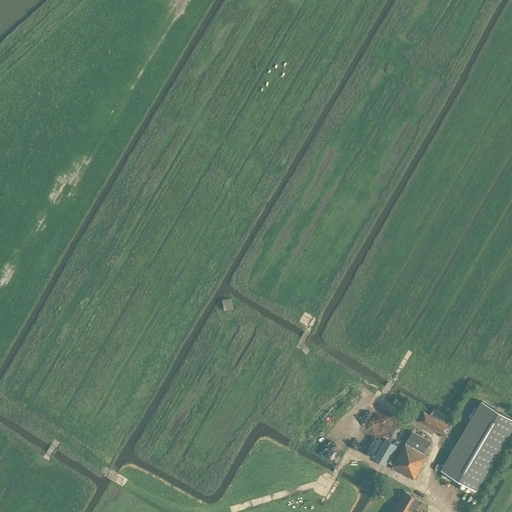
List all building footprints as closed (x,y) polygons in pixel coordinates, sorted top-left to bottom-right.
[(511,418),(482,401),(442,470),(476,491),(511,430),(511,418)] [(432,416),(444,422),(447,416),(435,409),(432,416)] [(444,422),(432,416),(424,412),(419,422),(446,436),(451,426),(444,422)] [(428,457),(423,454),(430,441),(413,431),(397,459),(393,457),(389,463),(394,465),(393,466),(415,479),(428,457)] [(385,467),(396,449),(384,442),(374,460),(385,467)] [(393,511),(424,511),(429,505),(406,491),(399,502),(400,502),(393,511)]
